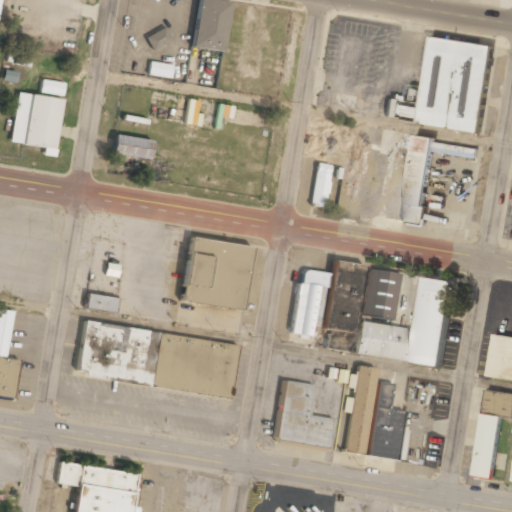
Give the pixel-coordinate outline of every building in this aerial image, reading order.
[(227,2),(212,0),(196,0),(190,48),(221,52),(227,2)] [(144,37),(148,50),(168,43),(164,30),(144,37)] [(480,133),(492,45),(430,36),(418,124),(480,133)] [(169,78),(170,65),(148,64),(147,77),(169,78)] [(1,80),(13,83),(15,73),(3,70),(1,80)] [(38,92),(62,96),(64,83),(40,80),(38,92)] [(8,144),(53,150),(60,98),(15,93),(8,144)] [(353,100),(333,95),(330,106),(350,111),(353,100)] [(371,217),(379,155),(395,157),(387,220),(423,225),(434,137),(367,129),(356,215),(371,217)] [(110,155),(147,161),(150,142),(113,136),(110,155)] [(308,206),(323,208),(331,166),(316,163),(308,206)] [(241,312),(250,247),(188,239),(179,303),(241,312)] [(117,265),(111,265),(111,270),(104,269),(103,276),(116,276),(117,265)] [(359,269),(341,267),(338,287),(329,286),(322,330),(327,331),(324,349),(348,353),(359,269)] [(394,322),(400,275),(367,270),(360,317),(394,322)] [(318,275),(298,272),(289,335),(309,338),(318,275)] [(454,282),(424,278),(411,364),(442,369),(454,282)] [(112,315),(115,300),(85,294),(82,309),(112,315)] [(3,359),(10,311),(0,309),(0,398),(12,400),(17,361),(3,359)] [(227,401),(236,347),(82,320),(72,374),(227,401)] [(353,355),(405,363),(411,330),(359,322),(353,355)] [(511,337),(495,335),(489,377),(511,380),(511,337)] [(400,412),(388,411),(392,385),(374,382),(376,370),(354,367),(342,454),(394,461),(400,412)] [(308,416),(312,385),(279,380),(270,441),(326,449),(331,419),(308,416)] [(474,477),(494,480),(502,418),(511,418),(511,393),(486,390),(474,477)] [(132,511),(138,475),(57,462),(54,484),(75,487),(70,511),(132,511)]
